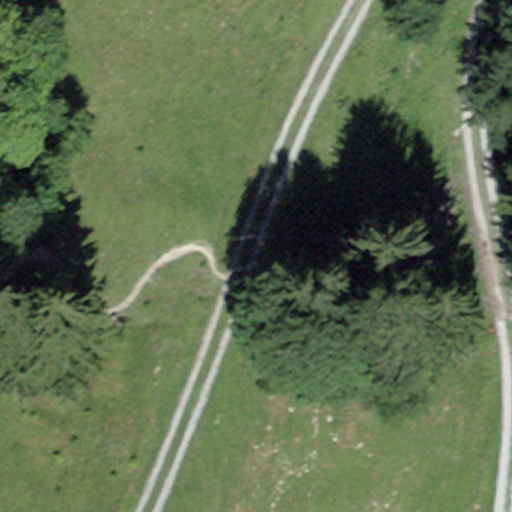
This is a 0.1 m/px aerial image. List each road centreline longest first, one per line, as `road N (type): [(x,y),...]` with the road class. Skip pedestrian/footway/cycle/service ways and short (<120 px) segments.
road 1 (track): [(511,355),(480,160),(479,71),(498,0)]
road 2 (track): [(359,0),(286,150),(238,276)]
road 3 (track): [(238,276),(145,511)]
